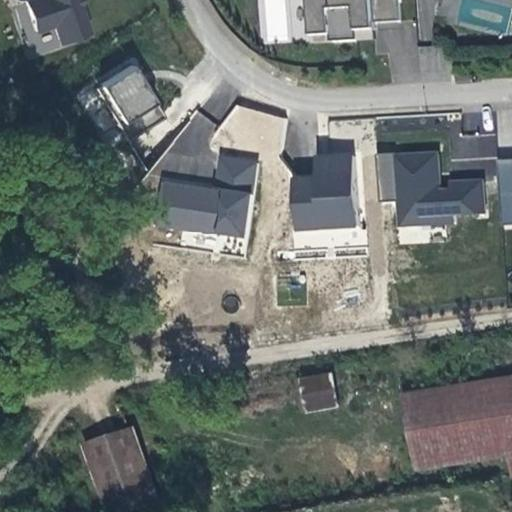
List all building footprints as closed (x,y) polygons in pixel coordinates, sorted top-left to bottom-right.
[(59,42),(86,32),(75,0),(27,0),(24,1),(34,30),(52,24),(59,42)] [(330,36),(330,43),(357,41),(357,31),(373,31),(372,0),(309,0),(311,37),(330,36)] [(357,31),(357,41),(374,40),(373,31),(357,31)] [(311,44),(330,43),(330,36),(311,37),(311,44)] [(438,46),(419,47),(421,74),(440,73),(438,46)] [(125,141),(130,138),(127,134),(139,125),(146,127),(161,117),(128,64),(96,85),(119,121),(115,124),(125,141)] [(92,88),(115,124),(119,121),(96,85),(92,88)] [(127,134),(130,138),(146,127),(139,125),(127,134)] [(453,158),(495,159),(496,136),(453,135),(453,158)] [(439,150),(377,153),(379,200),(396,199),(398,243),(430,241),(429,227),(456,226),(456,216),(484,215),(483,177),(441,179),(439,150)] [(289,176),(292,248),(357,245),(354,153),(312,154),(313,175),(289,176)] [(161,178),(155,227),(246,239),(256,159),(217,154),(213,185),(161,178)] [(511,225),(511,160),(497,161),(501,226),(511,225)] [(297,381),(298,396),(329,393),(328,378),(297,381)] [(493,460),(511,456),(511,379),(399,398),(412,475),(493,460)] [(329,393),(298,396),(300,412),(331,410),(329,393)] [(103,511),(152,499),(134,427),(84,439),(103,511)] [(511,456),(493,460),(498,483),(511,480),(511,456)]
